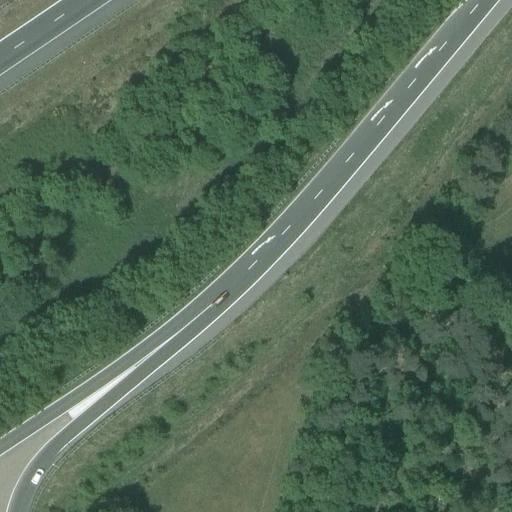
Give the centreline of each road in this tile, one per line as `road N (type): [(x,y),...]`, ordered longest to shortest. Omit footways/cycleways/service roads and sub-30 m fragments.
road 1 (motorway): [(103,386),(256,259),(483,0)]
road 2 (motorway): [(13,511),(30,472),(103,386)]
road 3 (motorway): [(0,450),(103,386)]
